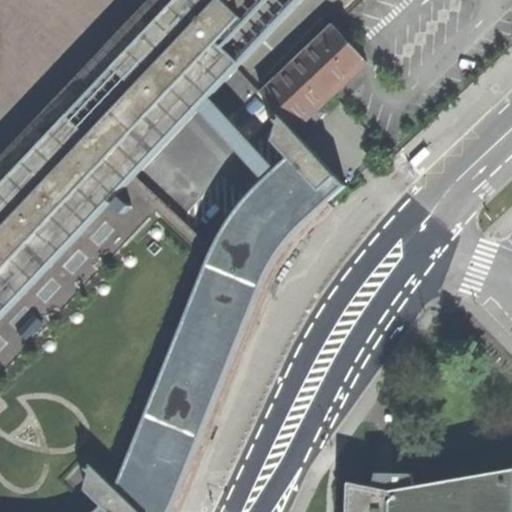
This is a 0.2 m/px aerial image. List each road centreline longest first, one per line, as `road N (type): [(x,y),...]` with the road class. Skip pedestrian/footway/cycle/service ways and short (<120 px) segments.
road 1 (tertiary): [(415,231),(344,330),(246,511)]
road 2 (tertiary): [(511,138),(415,231)]
